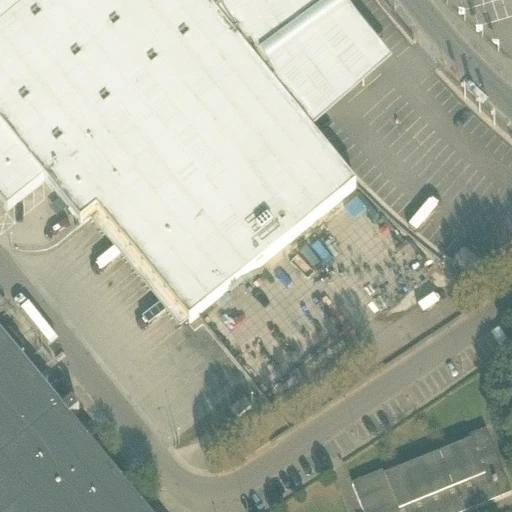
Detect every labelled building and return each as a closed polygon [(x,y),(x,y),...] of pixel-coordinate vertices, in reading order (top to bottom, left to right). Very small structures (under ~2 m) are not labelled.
[(27,0),(0,22),(0,205),(7,214),(43,183),(80,226),(97,212),(189,326),(357,189),(244,51),(245,50),(237,38),(229,26),(215,4),(212,0),(27,0)] [(0,0),(0,22),(27,0),(0,0)] [(0,511),(144,511),(88,444),(78,432),(71,423),(79,415),(72,406),(64,414),(47,394),(25,367),(14,354),(4,342),(0,336),(0,511)] [(159,364),(131,386),(174,439),(202,417),(159,364)] [(245,402),(231,413),(238,421),(252,410),(245,402)] [(384,474),(352,487),(362,511),(473,511),(511,497),(486,433),(472,438),(474,443),(386,479),(384,474)]
